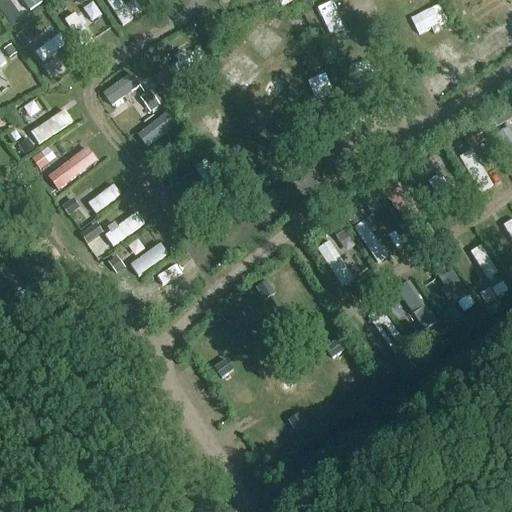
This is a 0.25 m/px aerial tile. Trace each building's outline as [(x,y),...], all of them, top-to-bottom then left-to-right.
[(108,0),(123,28),(136,21),(124,0),(108,0)] [(333,0),(320,7),(332,33),(347,26),(334,0),(333,0)] [(416,17),(425,36),(455,21),(446,3),(416,17)] [(17,13),(7,21),(13,30),(24,22),(17,13)] [(85,50),(98,42),(80,13),(68,21),(85,50)] [(265,21),(249,40),(269,57),(285,39),(265,21)] [(49,28),(43,33),(50,41),(56,36),(49,28)] [(47,64),(73,45),(65,34),(39,53),(47,64)] [(205,46),(177,60),(185,75),(212,62),(205,46)] [(10,47),(3,53),(10,61),(17,56),(10,47)] [(245,90),(265,69),(243,49),(223,70),(245,90)] [(365,59),(377,84),(391,77),(379,52),(365,59)] [(138,73),(108,92),(118,108),(148,89),(138,73)] [(166,73),(156,79),(164,90),(173,84),(166,73)] [(152,85),(141,91),(155,113),(165,106),(152,85)] [(72,110),(37,134),(45,146),(80,122),(72,110)] [(153,149),(183,126),(172,111),(141,134),(153,149)] [(199,123),(206,141),(226,134),(218,115),(199,123)] [(500,117),(488,124),(493,132),(505,125),(500,117)] [(484,127),(469,135),(478,152),(493,144),(484,127)] [(511,154),(511,133),(503,139),(511,154)] [(28,141),(19,147),(25,157),(35,150),(28,141)] [(53,173),(62,190),(106,165),(97,148),(53,173)] [(480,151),(464,159),(482,196),(498,188),(480,151)] [(42,155),(32,162),(40,173),(50,166),(42,155)] [(224,207),(238,198),(214,159),(200,168),(224,207)] [(428,160),(417,167),(425,178),(435,171),(428,160)] [(445,207),(460,199),(448,174),(433,182),(445,207)] [(100,217),(127,196),(119,185),(92,206),(100,217)] [(391,185),(381,192),(387,202),(397,195),(391,185)] [(239,200),(229,207),(237,219),(247,212),(239,200)] [(73,201),(62,209),(69,218),(80,210),(73,201)] [(141,214),(110,237),(118,248),(149,225),(141,214)] [(359,214),(350,220),(354,228),(364,222),(359,214)] [(381,265),(393,259),(372,220),(360,227),(381,265)] [(339,245),(350,238),(343,227),(332,235),(339,245)] [(91,230),(81,237),(88,247),(98,240),(91,230)] [(326,239),(318,244),(324,253),(331,249),(326,239)] [(169,246),(133,262),(140,277),(175,260),(169,246)] [(490,246),(477,251),(488,281),(502,276),(490,246)] [(344,287),(358,279),(341,253),(327,262),(344,287)] [(171,293),(191,281),(181,264),(160,276),(171,293)] [(461,304),(471,299),(454,266),(444,271),(461,304)] [(283,277),(294,294),(311,284),(300,267),(283,277)] [(500,278),(492,282),(497,292),(506,287),(500,278)] [(416,282),(402,290),(428,333),(442,325),(416,282)] [(268,283),(257,290),(265,303),(276,296),(268,283)] [(397,358),(412,349),(388,308),(373,318),(397,358)] [(443,326),(432,333),(437,343),(449,336),(443,326)] [(207,356),(226,350),(220,333),(201,340),(207,356)] [(338,342),(326,351),(333,361),(346,353),(338,342)] [(227,362),(216,370),(223,381),(235,373),(227,362)] [(315,404),(327,421),(344,410),(332,393),(315,404)] [(300,417),(289,424),(297,436),(308,428),(300,417)]
